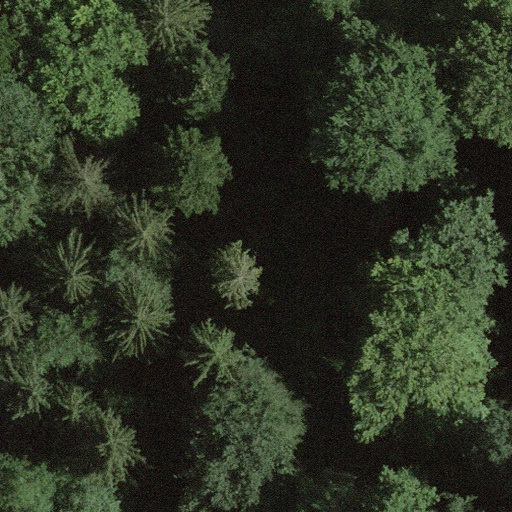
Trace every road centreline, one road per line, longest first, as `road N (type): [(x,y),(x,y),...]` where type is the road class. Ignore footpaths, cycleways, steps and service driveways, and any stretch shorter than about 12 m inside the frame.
road 1 (track): [(0,31),(146,85),(360,99),(511,95)]
road 2 (track): [(511,441),(388,440),(177,470),(0,509)]
